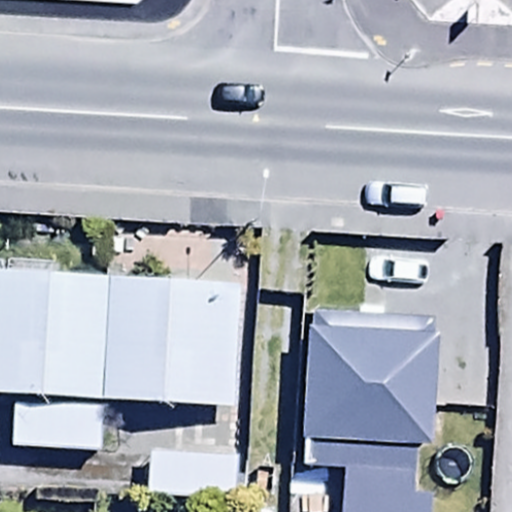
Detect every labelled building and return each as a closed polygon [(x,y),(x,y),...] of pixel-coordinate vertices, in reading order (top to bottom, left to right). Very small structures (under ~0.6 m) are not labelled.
[(219,244),(104,241),(102,284),(148,286),(148,297),(235,302),(243,302),(243,268),(234,268),(234,257),(218,256),(219,244)] [(0,290),(0,413),(229,425),(235,302),(148,297),(0,290)] [(428,511),(437,329),(306,322),(296,511),(428,511)] [(10,422),(9,464),(98,466),(99,424),(10,422)] [(442,432),(443,505),(481,504),(480,431),(442,432)] [(144,472),(143,511),(237,511),(238,471),(144,472)]
